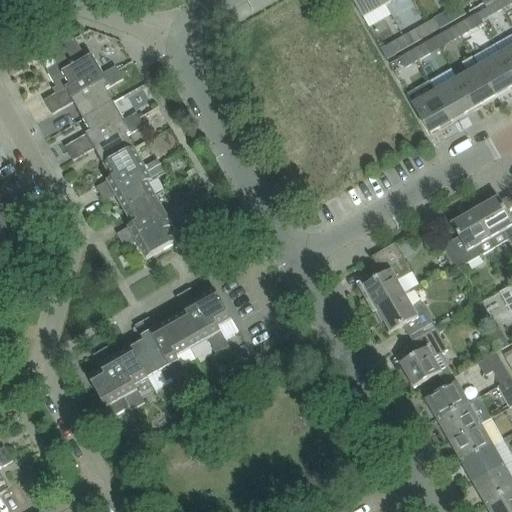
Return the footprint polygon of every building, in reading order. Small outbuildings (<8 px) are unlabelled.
[(382,0),(353,0),(364,19),(386,6),(382,0)] [(499,0),(498,0),(486,7),(492,17),(504,9),(499,0)] [(511,0),(499,0),(504,9),(511,5),(511,0)] [(461,5),(448,13),(454,22),(467,15),(461,5)] [(441,30),(454,22),(448,13),(435,20),(441,30)] [(457,27),(462,37),(475,30),(470,20),(457,27)] [(341,21),(263,60),(291,115),(296,113),(313,148),(288,160),(308,202),(351,181),(346,170),(354,166),(338,135),(388,110),(375,84),(367,88),(347,50),(354,47),(341,21)] [(462,37),(457,27),(444,35),(449,44),(462,37)] [(404,38),(410,47),(423,40),(417,30),(404,38)] [(410,47),(404,38),(391,45),(397,55),(410,47)] [(56,95),(45,102),(53,116),(74,104),(71,99),(107,79),(108,82),(114,78),(110,71),(103,75),(93,57),(85,61),(72,40),(51,52),(51,53),(58,65),(47,71),(56,88),(53,90),(56,95)] [(426,45),(413,52),(419,62),(431,55),(426,45)] [(511,73),(511,50),(502,56),(511,73)] [(419,62),(413,52),(400,60),(405,69),(419,62)] [(51,53),(41,59),(47,71),(58,65),(51,53)] [(511,73),(502,56),(480,68),(497,99),(511,90),(511,73)] [(84,121),(114,104),(107,91),(124,81),(116,68),(110,71),(114,78),(108,82),(107,79),(71,99),(74,104),(84,121)] [(480,68),(458,81),(475,111),(497,99),(480,68)] [(475,111),(458,81),(436,93),(453,124),(475,111)] [(414,106),(421,119),(431,136),(453,124),(436,93),(414,106)] [(84,121),(91,134),(66,148),(74,162),(95,150),(92,145),(127,125),(129,128),(135,125),(131,118),(124,122),(114,104),(84,121)] [(105,168),(135,150),(128,138),(145,128),(137,114),(131,118),(135,125),(129,128),(127,125),(92,145),(95,150),(105,168)] [(150,175),(162,168),(158,161),(145,168),(135,150),(105,168),(112,180),(97,189),(101,197),(113,190),(114,192),(149,172),(150,175)] [(101,197),(105,203),(116,197),(126,214),(156,197),(149,184),(166,174),(162,168),(150,175),(149,172),(114,192),(113,190),(101,197)] [(0,221),(7,217),(10,221),(31,209),(23,195),(0,207),(0,221)] [(171,222),(184,214),(181,209),(167,217),(156,197),(126,214),(133,227),(118,235),(122,243),(133,236),(135,238),(169,219),(171,222)] [(499,198),(475,212),(491,240),(504,233),(509,242),(511,247),(511,220),(511,221),(501,203),(499,198)] [(457,272),(483,257),(496,249),(491,240),(475,212),(452,225),(461,241),(456,244),(455,241),(443,248),(449,257),(457,272)] [(196,238),(186,221),(187,220),(184,214),(171,222),(169,219),(135,238),(133,236),(122,243),(126,250),(137,244),(147,261),(177,244),(179,248),(176,249),(176,250),(200,237),(199,236),(196,238)] [(0,249),(20,239),(10,221),(7,217),(0,221),(0,249)] [(373,259),(377,266),(377,267),(381,265),(387,275),(364,288),(378,312),(405,296),(420,287),(396,245),(373,259)] [(511,287),(499,294),(511,315),(511,314),(511,287)] [(192,290),(185,294),(192,306),(194,305),(214,340),(216,339),(222,350),(229,346),(226,342),(240,334),(233,322),(215,291),(198,301),(192,290)] [(194,305),(192,306),(185,294),(177,298),(186,313),(173,321),(196,362),(197,361),(192,352),(209,343),(215,354),(222,350),(216,339),(214,340),(194,305)] [(405,296),(378,312),(391,335),(407,326),(410,331),(407,332),(413,343),(436,330),(421,304),(412,309),(405,296)] [(492,318),(485,322),(502,351),(511,347),(501,329),(499,330),(492,318)] [(150,320),(143,323),(150,336),(153,334),(172,369),(174,367),(181,380),(188,376),(184,369),(196,362),(173,321),(156,330),(150,320)] [(144,343),(131,350),(149,382),(150,381),(167,372),(172,381),(176,379),(177,382),(181,380),(174,367),(172,369),(153,334),(150,336),(143,323),(136,328),(144,343)] [(436,330),(413,343),(414,344),(417,342),(423,353),(401,366),(414,390),(439,376),(444,385),(455,378),(442,355),(449,351),(436,330)] [(108,349),(101,353),(108,365),(110,363),(129,399),(132,397),(139,409),(145,405),(136,389),(149,382),(131,350),(114,360),(108,349)] [(130,409),(132,412),(139,409),(132,397),(129,399),(110,363),(108,365),(101,353),(94,357),(103,372),(89,380),(112,419),(130,409)] [(501,386),(505,384),(511,380),(497,355),(479,365),(486,378),(494,373),(501,386)] [(227,374),(208,385),(214,396),(216,400),(235,389),(227,374)] [(498,388),(510,409),(511,407),(511,381),(511,380),(505,384),(501,386),(498,388)] [(427,403),(427,402),(438,422),(469,405),(458,384),(443,392),(426,402),(427,403)] [(438,422),(450,443),(481,425),(469,405),(438,422)] [(181,412),(170,418),(174,425),(186,419),(181,412)] [(450,443),(462,464),(493,447),(481,425),(450,443)] [(474,485),(505,468),(493,447),(462,464),(474,485)] [(0,461),(9,456),(5,449),(0,451),(0,461)] [(0,488),(6,485),(0,474),(0,470),(13,463),(9,456),(0,461),(0,488)] [(474,485),(486,506),(511,491),(511,479),(505,468),(474,485)] [(511,511),(511,491),(486,506),(489,511),(511,511)]
